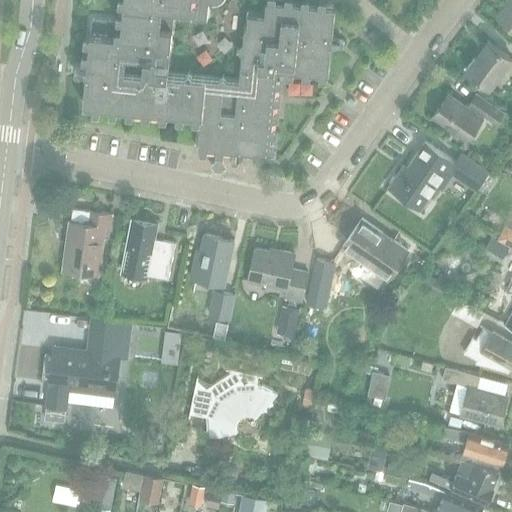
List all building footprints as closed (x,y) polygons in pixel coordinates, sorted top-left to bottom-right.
[(76,68),(75,70),(75,73),(78,74),(86,75),(83,104),(201,115),(198,147),(232,150),(231,159),(232,162),(235,163),(238,162),(239,159),(240,151),(269,154),(277,70),(328,75),(331,45),(339,45),(342,44),(343,42),(343,39),(340,37),(332,37),(335,8),(285,3),(285,0),(267,0),(268,1),(266,16),(249,14),(247,29),(244,28),(239,81),(167,73),(173,17),(206,20),(208,4),(215,4),(221,3),(223,0),(124,0),(122,20),(92,17),(91,33),(90,33),(87,67),(78,66),(76,68)] [(511,24),(511,0),(506,0),(497,12),(511,24)] [(489,86),(511,57),(488,39),(466,68),(489,86)] [(503,110),(475,91),(466,104),(447,91),(432,114),(466,138),(483,113),(495,121),(503,110)] [(441,187),(451,171),(447,168),(454,159),(424,139),(402,173),(398,171),(396,174),(393,174),(389,180),(390,182),(388,186),(419,207),(435,183),(441,187)] [(475,187),(488,168),(460,149),(454,159),(447,168),(451,171),(475,187)] [(110,224),(111,211),(73,207),(71,219),(68,219),(62,269),(99,273),(105,224),(110,224)] [(342,245),(388,276),(407,249),(361,217),(342,245)] [(163,239),(155,238),(158,222),(132,218),(122,273),(148,277),(148,274),(169,278),(176,241),(163,238),(163,239)] [(230,257),(234,239),(204,232),(201,249),(197,248),(191,277),(216,282),(209,313),(230,317),(235,292),(223,290),(230,257)] [(279,252),(255,247),(249,279),(287,287),(286,296),(301,299),(308,269),(292,266),(295,252),(279,249),(279,252)] [(328,259),(317,257),(307,299),(318,301),(328,259)] [(477,324),(483,310),(459,297),(452,310),(477,324)] [(127,356),(131,321),(93,316),(89,351),(54,347),(50,385),(69,387),(68,399),(113,405),(119,355),(127,356)] [(492,330),(483,325),(476,337),(473,335),(464,351),(477,358),(476,361),(501,368),(504,362),(511,365),(511,339),(493,329),(492,330)] [(499,423),(507,394),(477,386),(480,374),(445,365),(442,377),(468,384),(461,412),(499,423)] [(197,377),(190,411),(215,416),(216,435),(237,428),(237,425),(237,421),(240,416),(245,411),(251,411),(253,402),(264,408),(278,392),(257,381),(259,373),(229,367),(230,371),(207,386),(197,377)] [(432,422),(430,431),(467,440),(463,451),(502,462),(508,440),(471,430),(432,422)] [(310,427),(305,451),(316,453),(321,429),(310,427)] [(486,501),(499,469),(476,461),(463,459),(454,480),(433,471),(430,478),(486,501)] [(83,469),(79,488),(94,491),(92,503),(109,506),(116,475),(83,469)] [(141,489),(144,473),(126,469),(123,485),(141,489)] [(385,479),(397,482),(398,474),(386,471),(385,479)] [(157,504),(162,477),(145,473),(139,501),(157,504)] [(435,511),(481,511),(484,505),(424,479),(409,476),(406,483),(441,498),(435,511)] [(200,506),(205,485),(193,483),(189,504),(200,506)] [(219,506),(222,489),(210,487),(207,504),(219,506)] [(264,511),(267,499),(243,494),(239,511),(264,511)] [(435,511),(418,505),(404,501),(402,509),(409,511),(435,511)]
